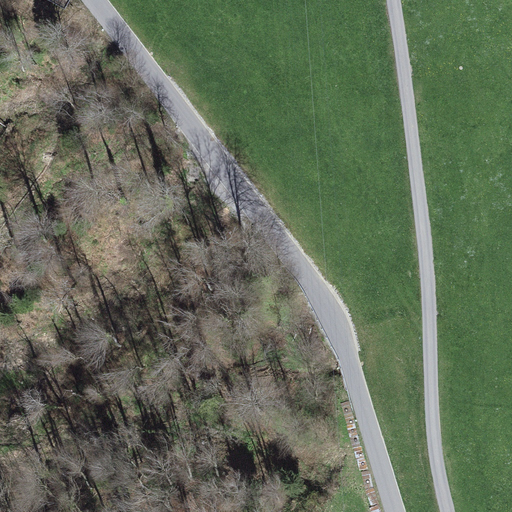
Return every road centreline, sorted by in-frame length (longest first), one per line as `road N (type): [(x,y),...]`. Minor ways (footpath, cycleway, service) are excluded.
road 1 (unclassified): [(394,511),(338,314),(90,0)]
road 2 (unclassified): [(446,511),(437,486),(415,135),(393,0)]
